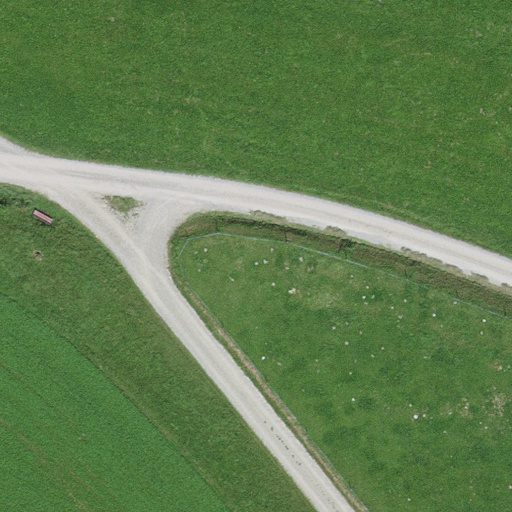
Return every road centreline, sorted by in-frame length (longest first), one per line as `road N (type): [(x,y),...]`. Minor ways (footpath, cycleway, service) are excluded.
road 1 (track): [(0,167),(62,182),(343,216),(511,285)]
road 2 (track): [(333,511),(62,182)]
